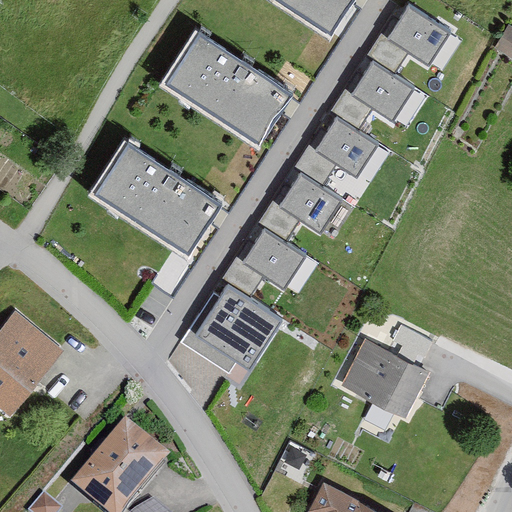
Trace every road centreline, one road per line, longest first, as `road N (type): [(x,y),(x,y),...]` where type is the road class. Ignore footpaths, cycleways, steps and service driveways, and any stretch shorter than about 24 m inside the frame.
road 1 (residential): [(144,369),(374,9)]
road 2 (unknown): [(46,262),(72,241),(150,113),(247,38)]
road 3 (residential): [(14,236),(174,0)]
road 4 (residential): [(144,369),(58,271),(14,236)]
road 5 (residential): [(246,511),(144,369)]
